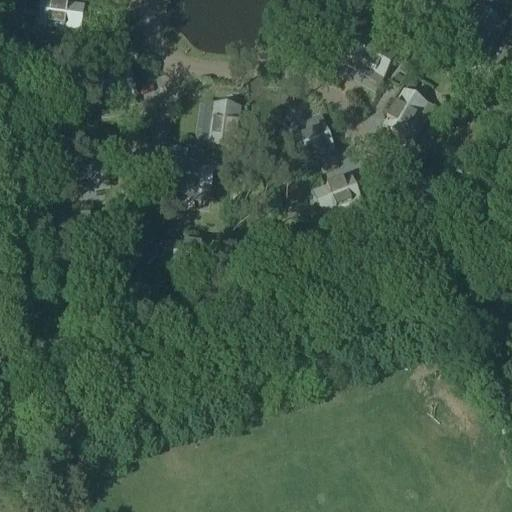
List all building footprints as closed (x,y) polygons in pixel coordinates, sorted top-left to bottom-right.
[(402,0),(399,11),(413,16),(427,20),(441,24),(441,22),(445,11),(448,0),(402,0)] [(36,36),(36,37),(51,39),(65,41),(79,43),(80,42),(82,27),(84,12),(84,9),(70,7),(55,5),(41,3),(39,18),(37,33),(36,35),(36,36)] [(460,35),(453,48),(472,58),(482,63),(486,65),(493,52),(499,39),(506,26),(491,18),(474,9),(467,22),(460,35)] [(342,68),(341,70),(353,77),(366,84),(379,91),(381,87),(386,77),(391,68),(397,58),(384,52),(372,45),(360,38),(359,38),(355,44),(349,55),(343,66),(342,68)] [(103,76),(88,77),(89,89),(90,101),(91,113),(91,114),(105,113),(120,112),(134,111),(134,107),(134,104),(134,103),(133,88),(132,74),(117,75),(103,76)] [(385,124),(380,131),(394,139),(408,147),(409,148),(412,150),(420,137),(427,125),(434,112),(431,110),(422,105),(412,99),(403,94),(397,104),(391,114),(385,124)] [(201,135),(199,149),(201,150),(202,150),(211,151),(223,153),(235,155),(237,140),(239,126),(241,111),(237,111),(229,110),(217,108),(213,107),(206,106),(205,106),(203,120),(201,135)] [(294,131),(280,137),(282,141),(288,156),(294,171),(311,164),(323,159),(335,154),(329,140),(324,127),(323,124),(321,120),(307,125),(294,131)] [(63,150),(62,150),(63,164),(64,175),(65,186),(65,187),(80,186),(94,184),(109,183),(109,182),(108,171),(107,159),(106,147),(92,148),(78,149),(63,150)] [(166,200),(165,202),(180,204),(194,206),(209,208),(209,207),(211,195),(212,187),(212,186),(212,183),(214,172),(214,171),(199,169),(185,167),(170,165),(169,177),(167,189),(166,200)] [(415,190),(406,194),(410,204),(414,215),(418,226),(419,228),(432,223),(446,218),(459,213),(459,211),(455,200),(450,189),(446,178),(436,182),(426,186),(415,190)] [(312,196),(311,197),(312,201),(315,208),(320,219),(325,231),(338,225),(352,220),(365,214),(365,212),(364,210),(361,203),(356,191),(351,180),(338,186),(324,191),(312,196)] [(71,221),(56,222),(57,234),(58,246),(59,258),(73,257),(88,256),(102,255),(102,254),(102,246),(102,243),(101,231),(100,219),(85,220),(71,221)] [(169,278),(169,281),(184,283),(198,285),(213,287),(213,286),(214,275),(216,263),(218,251),(203,249),(189,247),(174,245),(172,257),(171,268),(171,269),(169,278)] [(112,316),(110,331),(114,331),(122,332),(134,333),(136,334),(146,335),(148,321),(150,306),(151,292),(139,290),(127,289),(120,288),(115,288),(114,302),(112,316)] [(448,404),(439,411),(450,424),(459,417),(448,404)]
